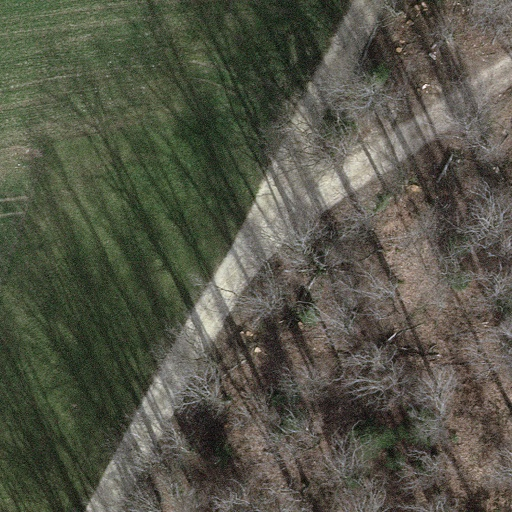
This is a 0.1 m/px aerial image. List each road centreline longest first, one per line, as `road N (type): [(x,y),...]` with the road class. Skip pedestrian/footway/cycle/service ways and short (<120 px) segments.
road 1 (track): [(99,511),(379,0)]
road 2 (track): [(511,61),(257,224)]
